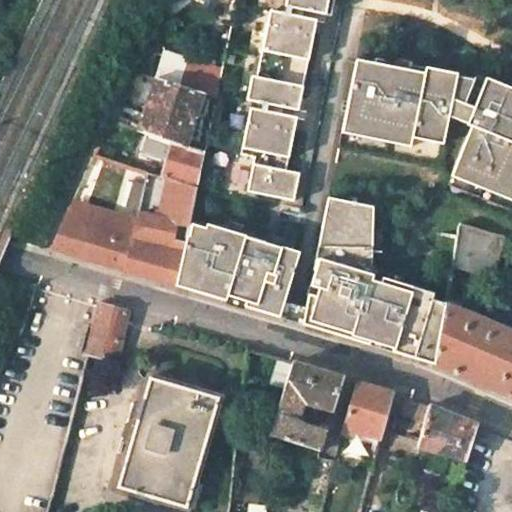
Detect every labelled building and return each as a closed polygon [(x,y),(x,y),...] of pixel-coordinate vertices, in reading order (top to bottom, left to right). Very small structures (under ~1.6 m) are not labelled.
[(334,0),(284,0),(283,7),(331,16),(334,0)] [(246,101),(297,111),(316,19),(269,10),(256,77),(251,76),(246,101)] [(155,78),(138,130),(142,131),(186,146),(205,92),(215,95),(220,71),(164,51),(155,78)] [(356,61),(343,125),(410,138),(442,144),(447,117),(449,109),(456,74),(436,70),(435,76),(356,61)] [(474,78),(456,74),(449,109),(461,112),(464,105),(472,108),(480,89),(475,87),(471,85),(474,78)] [(470,127),(450,176),(511,201),(511,198),(511,89),(485,78),(480,89),(472,108),(464,105),(461,112),(449,109),(447,117),(470,127)] [(285,170),(296,117),(249,108),(239,154),(253,157),(246,192),(293,201),(299,173),(285,170)] [(410,138),(343,125),(341,133),(409,146),(410,138)] [(162,178),(196,189),(204,153),(186,146),(142,131),(140,137),(136,150),(161,159),(156,175),(162,178)] [(136,226),(133,235),(131,241),(123,270),(175,286),(186,236),(196,189),(162,178),(150,173),(136,226)] [(138,216),(143,192),(122,189),(117,213),(138,216)] [(305,307),(301,324),(435,365),(445,304),(432,300),(434,293),(382,277),(380,283),(371,280),(372,275),(370,274),(372,207),(327,198),(312,270),(314,271),(308,289),(305,307)] [(131,241),(64,220),(52,248),(60,251),(123,270),(131,241)] [(136,226),(116,220),(112,230),(133,235),(136,226)] [(187,236),(186,236),(175,286),(279,317),(284,301),(298,252),(206,224),(205,228),(191,224),(187,236)] [(504,236),(459,225),(457,236),(451,266),(491,279),(496,256),(504,236)] [(284,301),(279,317),(301,324),(305,307),(284,301)] [(127,310),(101,302),(95,326),(88,353),(106,359),(112,360),(115,357),(127,310)] [(511,331),(445,304),(435,365),(511,396),(511,331)] [(342,378),(292,362),(269,436),(319,451),(327,427),(319,425),(318,429),(305,425),(298,420),(303,403),(332,411),(342,378)] [(219,397),(148,377),(116,488),(186,509),(219,397)] [(393,393),(356,382),(342,427),(349,429),(380,439),(393,393)] [(477,425),(428,405),(419,442),(465,459),(466,460),(472,440),(477,425)]
